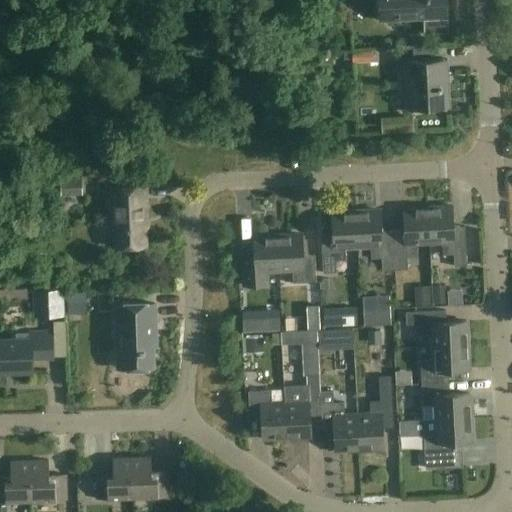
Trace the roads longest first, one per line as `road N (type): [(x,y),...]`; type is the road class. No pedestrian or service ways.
road 1 (residential): [(182,425),(194,299),(190,216),(200,196),(219,184),(492,168)]
road 2 (residential): [(508,507),(492,168)]
road 3 (residential): [(182,425),(0,427)]
road 4 (residential): [(329,511),(296,501),(182,425)]
road 5 (residential): [(492,168),(486,0)]
